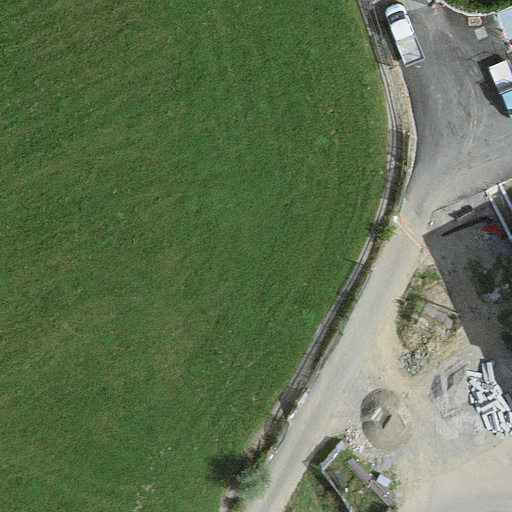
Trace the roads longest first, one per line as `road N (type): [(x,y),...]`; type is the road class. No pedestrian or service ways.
road 1 (residential): [(409,0),(426,53),(428,150),(384,280)]
road 2 (track): [(384,280),(257,511)]
